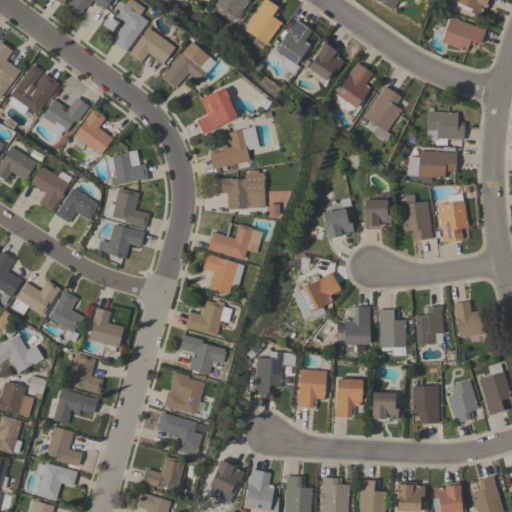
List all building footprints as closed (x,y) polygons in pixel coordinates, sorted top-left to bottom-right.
[(71,0),(110,0),(103,10),(94,3),(95,2),(92,0),(86,8),(84,7),(77,16),(66,8),(71,0)] [(111,32),(101,24),(112,10),(114,11),(121,2),(124,4),(126,0),(132,0),(143,8),(139,15),(147,21),(125,52),(111,41),(124,22),(121,20),(118,22),(111,32)] [(216,0),(249,0),(236,19),(235,19),(233,21),(214,8),(216,5),(214,4),(216,0)] [(264,0),(267,0),(277,7),(273,12),(277,14),(274,18),(281,23),(280,25),(279,24),(265,44),(262,42),(261,44),(258,41),(243,30),(264,0)] [(397,0),(392,9),(377,0),(397,0)] [(456,0),(489,0),(485,9),(482,8),(480,13),(456,2),(456,0)] [(484,29),(480,43),(474,41),(473,45),(468,43),(466,52),(463,51),(464,50),(441,42),(449,17),(484,29)] [(296,20),(311,30),(304,40),(309,44),(295,64),(298,66),(293,74),(280,65),(285,58),(274,51),(296,20)] [(147,27),(174,47),(162,64),(147,53),(140,63),(128,54),(147,27)] [(19,70),(0,96),(0,41),(12,51),(5,60),(19,70)] [(190,41),(215,62),(207,71),(208,71),(198,82),(187,73),(173,89),(159,77),(190,41)] [(307,68),(320,48),(323,42),(336,51),(335,52),(338,53),(336,56),(343,61),(337,69),(334,67),(325,80),(307,68)] [(335,94),(355,65),(354,64),(355,62),(372,73),(364,83),(370,87),(362,98),(365,100),(354,116),(340,106),(335,94)] [(58,83),(56,87),(58,88),(53,95),(51,94),(36,114),(27,108),(22,114),(7,103),(12,96),(10,95),(18,83),(30,92),(43,73),(58,83)] [(383,88),(382,88),(383,86),(400,97),(395,106),(401,110),(399,113),(398,112),(386,131),(390,134),(385,141),(371,132),(376,125),(373,124),(371,126),(368,124),(369,121),(364,118),(383,88)] [(199,99),(208,94),(208,95),(223,88),(223,90),(224,89),(228,97),(227,97),(237,118),(202,134),(196,120),(206,115),(199,99)] [(62,132),(59,136),(49,129),(52,124),(41,116),(53,99),(62,106),(60,108),(63,111),(67,105),(69,107),(76,97),(88,106),(76,123),(73,121),(64,133),(62,132)] [(73,135),(92,108),(104,118),(97,127),(112,138),(100,155),(73,135)] [(454,113),(454,112),(457,112),(456,121),(458,121),(458,124),(463,125),(462,140),(460,140),(460,139),(436,138),(436,141),(426,140),(426,130),(427,111),(454,113)] [(258,147),(246,150),(248,161),(212,169),(209,154),(222,150),(221,149),(231,146),(230,143),(229,143),(227,132),(254,126),(258,147)] [(36,162),(24,180),(10,172),(5,180),(0,177),(0,161),(1,162),(10,146),(36,162)] [(454,152),(454,151),(456,151),(455,172),(444,171),(444,179),(440,179),(440,178),(437,178),(437,179),(431,178),(430,184),(416,183),(416,180),(409,180),(409,176),(406,176),(407,157),(418,157),(418,150),(454,152)] [(147,180),(143,180),(143,179),(116,184),(111,185),(110,178),(115,177),(113,169),(107,170),(105,158),(111,157),(111,156),(125,153),(125,152),(128,151),(131,166),(144,164),(147,180)] [(29,183),(40,165),(57,176),(60,172),(71,179),(50,211),(38,203),(44,193),(29,183)] [(263,172),(263,193),(259,193),(260,207),(248,208),(227,209),(226,193),(216,193),(216,178),(226,178),(226,179),(244,179),(244,173),(263,172)] [(97,204),(89,215),(90,216),(88,220),(75,211),(67,223),(54,214),(56,210),(57,211),(72,188),(97,204)] [(138,193),(134,210),(148,214),(144,228),(129,224),(129,221),(105,214),(108,202),(113,204),(118,188),(138,193)] [(448,203),(447,196),(461,193),(466,224),(467,224),(468,227),(460,228),(461,232),(456,233),(458,240),(442,242),(441,240),(443,239),(437,205),(448,203)] [(431,236),(432,236),(432,238),(412,241),(411,230),(403,231),(403,228),(400,205),(404,204),(403,195),(413,194),(414,203),(426,201),(431,236)] [(386,200),(386,215),(390,215),(390,225),(382,225),(382,228),(364,228),(364,226),(363,226),(363,221),(364,221),(364,200),(386,200)] [(344,209),(347,224),(351,223),(353,233),(345,235),(345,238),(329,241),(328,239),(327,239),(326,235),(327,235),(323,213),(344,209)] [(113,224),(143,232),(139,247),(128,243),(124,258),(106,253),(106,252),(97,250),(100,240),(108,243),(113,224)] [(234,238),(238,224),(252,228),(251,229),(253,230),(247,250),(245,250),(243,259),(206,249),(211,231),(234,238)] [(0,251),(13,259),(6,270),(21,279),(10,297),(9,296),(4,305),(0,302),(0,296),(3,291),(0,289),(0,251)] [(237,287),(230,285),(228,294),(208,288),(213,271),(202,268),(206,253),(218,257),(218,258),(243,265),(237,287)] [(291,294),(313,282),(311,277),(317,274),(319,279),(327,274),(331,272),(340,289),(329,295),(332,301),(321,306),(325,313),(313,319),(311,316),(304,319),(291,294)] [(41,316),(27,306),(22,314),(11,306),(15,299),(14,298),(24,281),(39,291),(46,280),(59,288),(41,316)] [(70,309),(83,317),(81,320),(80,320),(74,331),(78,334),(72,343),(62,337),(66,329),(47,317),(61,294),(60,294),(62,290),(76,298),(70,309)] [(188,311),(199,314),(201,307),(203,308),(205,300),(214,303),(215,301),(222,303),(222,305),(224,305),(224,307),(231,309),(227,322),(220,320),(215,336),(184,327),(188,311)] [(470,311),(481,310),(484,333),(458,337),(454,306),(453,306),(452,303),(468,301),(470,311)] [(345,352),(344,319),(349,319),(349,318),(354,318),(354,307),(369,306),(369,309),(368,309),(369,344),(354,344),(354,352),(345,352)] [(415,318),(414,318),(414,315),(426,314),(426,307),(441,306),(441,308),(440,308),(442,333),(434,333),(435,343),(417,345),(415,318)] [(107,323),(122,326),(117,348),(115,347),(114,353),(102,350),(104,343),(88,339),(93,320),(92,320),(95,307),(110,311),(107,323)] [(6,331),(0,327),(0,312),(2,309),(15,318),(6,331)] [(378,312),(377,312),(377,309),(392,309),(392,320),(405,320),(405,322),(404,322),(405,346),(379,347),(378,312)] [(8,339),(4,334),(14,325),(18,330),(8,339)] [(0,344),(17,334),(26,349),(35,344),(43,358),(34,364),(33,363),(17,373),(8,358),(0,363),(0,344)] [(203,340),(202,343),(225,349),(222,364),(211,361),(208,375),(198,372),(197,374),(190,372),(191,370),(187,369),(192,352),(179,349),(183,334),(203,340)] [(291,366),(281,365),(280,384),(281,384),(281,386),(272,385),(272,390),(268,389),(267,396),(252,394),(252,392),(253,393),(256,357),(268,358),(268,351),(292,353),(291,366)] [(90,376),(102,380),(98,394),(66,385),(75,354),(94,359),(90,376)] [(503,362),(506,371),(502,372),(510,395),(511,395),(511,397),(503,399),(505,404),(500,405),(502,411),(488,415),(487,413),(488,413),(477,379),(490,375),(487,367),(503,362)] [(325,371),(323,399),(316,399),(316,400),(312,399),(311,408),(296,406),(296,404),(297,404),(300,369),(325,371)] [(194,415),(162,406),(166,391),(168,392),(171,382),(169,382),(172,371),(188,376),(188,378),(204,383),(194,415)] [(45,379),(41,394),(27,390),(31,375),(45,379)] [(350,379),(350,376),(361,376),(361,379),(362,379),(361,406),(354,406),(353,417),(333,416),(333,414),(335,414),(336,378),(350,379)] [(437,421),(438,421),(438,423),(423,423),(423,415),(418,415),(418,413),(410,413),(410,411),(411,411),(410,379),(422,379),(422,385),(436,385),(437,421)] [(476,406),(477,406),(478,408),(470,410),(471,412),(468,413),(469,419),(454,424),(453,421),(454,421),(446,398),(454,395),(451,385),(468,380),(476,406)] [(28,417),(0,409),(0,394),(4,381),(25,387),(22,396),(33,399),(28,417)] [(97,399),(93,414),(80,410),(78,416),(73,415),(74,411),(69,409),(69,413),(70,413),(67,424),(52,420),(52,419),(46,417),(51,398),(58,399),(61,389),(97,399)] [(394,393),(393,408),(397,408),(397,417),(388,416),(388,422),(371,421),(371,418),(370,418),(370,414),(371,414),(372,392),(394,393)] [(195,422),(193,432),(201,434),(195,454),(188,452),(187,453),(173,449),(177,435),(156,430),(161,412),(195,422)] [(15,439),(21,441),(17,453),(12,452),(11,454),(0,450),(0,414),(21,420),(15,439)] [(52,426),(73,432),(68,449),(80,452),(77,466),(58,461),(59,458),(45,454),(49,440),(52,426)] [(184,461),(177,489),(174,489),(173,494),(163,491),(165,486),(162,485),(161,488),(157,486),(157,487),(141,483),(145,468),(159,472),(164,455),(184,461)] [(4,476),(8,477),(4,489),(0,487),(0,456),(8,459),(4,476)] [(210,495),(214,487),(209,484),(219,464),(218,464),(220,459),(221,460),(222,458),(237,466),(236,468),(244,472),(239,482),(236,480),(230,491),(234,493),(228,505),(210,495)] [(55,500),(35,495),(40,476),(35,474),(38,463),(43,464),(43,462),(76,471),(72,486),(60,483),(55,500)] [(243,506),(251,469),(270,473),(267,484),(273,485),(271,496),(277,497),(276,511),(267,511),(243,506)] [(283,511),(285,478),(284,478),(284,476),(300,476),(299,485),(304,485),(304,487),(312,488),(312,490),(311,490),(310,511),(283,511)] [(475,511),(471,496),(470,496),(469,493),(480,490),(478,480),(493,476),(494,478),(493,479),(502,511),(475,511)] [(348,495),(347,495),(346,511),(318,511),(321,511),(322,481),(321,481),(321,477),(337,478),(337,482),(341,482),(341,484),(348,484),(348,495)] [(357,511),(359,482),(358,482),(358,479),(373,480),(373,486),(377,486),(377,491),(385,491),(383,511),(357,511)] [(415,482),(415,485),(424,485),(423,496),(419,496),(419,511),(397,511),(397,489),(396,489),(396,484),(399,484),(399,481),(415,482)] [(433,511),(432,498),(434,498),(433,487),(441,487),(441,484),(457,482),(457,484),(460,484),(460,489),(459,489),(462,511),(461,511),(433,511)] [(166,511),(145,511),(146,509),(135,506),(139,491),(152,495),(152,496),(170,501),(166,511)] [(31,511),(34,500),(53,506),(51,511),(31,511)]
